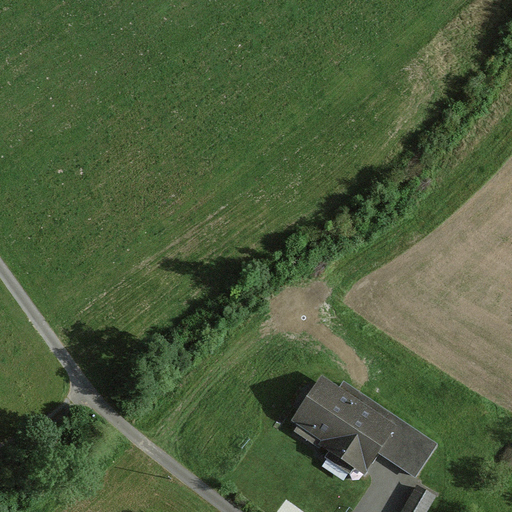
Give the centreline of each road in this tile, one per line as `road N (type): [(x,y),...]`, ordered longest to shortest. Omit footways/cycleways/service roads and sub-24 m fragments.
road 1 (track): [(230,511),(88,391)]
road 2 (track): [(88,391),(0,270)]
